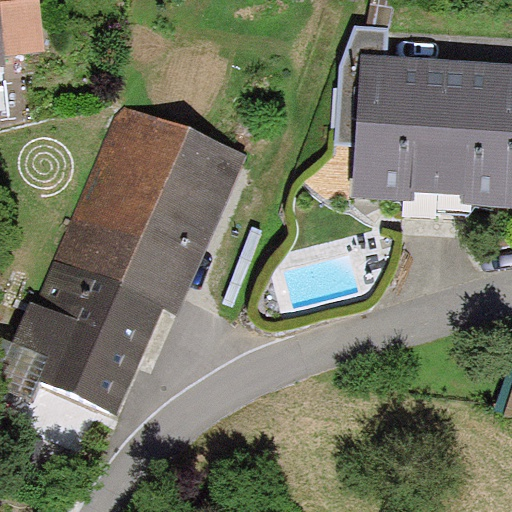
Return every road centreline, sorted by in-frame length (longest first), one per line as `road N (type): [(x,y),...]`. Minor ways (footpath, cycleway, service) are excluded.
road 1 (unclassified): [(103,511),(168,428),(207,401),(511,292)]
road 2 (unknown): [(207,401),(346,0)]
